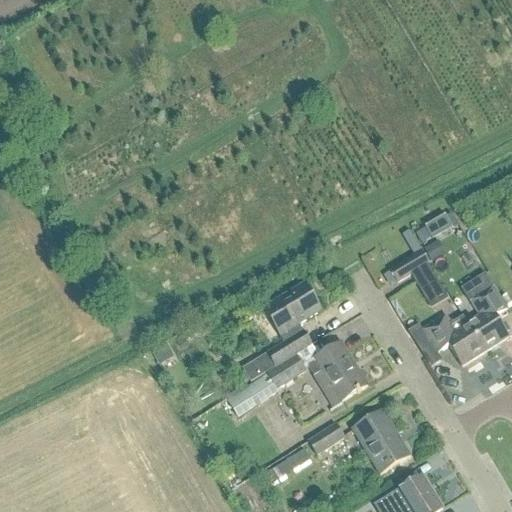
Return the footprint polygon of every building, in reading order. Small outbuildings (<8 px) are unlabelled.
[(446,258),(440,247),(426,255),(432,266),(446,258)] [(421,254),(389,274),(397,286),(411,278),(419,273),(439,306),(448,300),(427,267),(429,266),(421,254)] [(480,319),(467,328),(484,356),(509,340),(496,319),(508,312),(493,289),(485,277),(461,293),(468,304),(470,303),(480,319)] [(284,347),(267,357),(242,372),(250,386),(275,371),(311,349),(303,335),(303,336),(298,329),(321,315),(304,288),(263,313),(280,340),(284,347)] [(418,327),(406,334),(429,371),(441,363),(437,357),(449,349),(462,370),(484,356),(467,328),(462,320),(450,327),(445,319),(422,333),(418,327)] [(316,365),(307,371),(314,381),(322,376),(341,407),(367,391),(340,347),(314,363),(316,365)] [(248,390),(227,403),(238,421),(278,396),(276,392),(304,375),(295,360),(248,390)] [(383,417),(353,435),(380,480),(411,462),(383,417)] [(317,460),(346,442),(338,429),(309,447),(317,460)] [(398,497),(376,510),(376,511),(442,511),(423,481),(398,497)]
